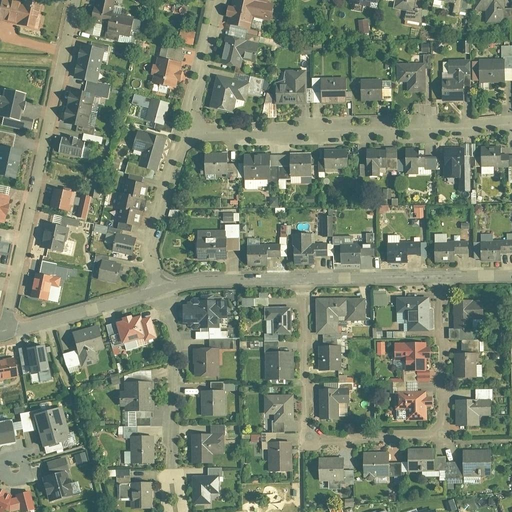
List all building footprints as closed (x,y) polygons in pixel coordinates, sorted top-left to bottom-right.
[(3,0),(0,13),(0,20),(40,30),(47,0),(23,0),(23,2),(14,0),(3,0)] [(117,0),(96,0),(91,27),(129,36),(133,20),(114,15),(117,0)] [(276,2),(268,0),(237,0),(232,23),(269,32),(276,2)] [(374,0),(336,0),(335,6),(371,14),(374,0)] [(413,0),(380,0),(379,5),(411,13),(413,0)] [(505,0),(474,0),(475,12),(490,11),(490,21),(511,20),(511,9),(506,10),(505,0)] [(369,34),(368,20),(358,21),(359,35),(369,34)] [(180,30),(178,43),(194,45),(195,32),(180,30)] [(257,45),(229,38),(223,66),(251,72),(257,45)] [(105,51),(82,45),(74,82),(96,87),(105,51)] [(185,65),(159,59),(153,87),(178,93),(185,65)] [(505,62),(473,63),(474,85),(506,84),(505,62)] [(426,66),(398,68),(399,84),(408,84),(408,92),(427,91),(426,66)] [(276,84),(276,103),(307,103),(307,72),(287,72),(287,84),(276,84)] [(249,86),(217,78),(210,110),(235,116),(238,101),(245,102),(249,86)] [(443,102),(463,102),(462,79),(443,80),(443,102)] [(345,80),(319,81),(320,105),(346,104),(345,80)] [(383,81),(362,82),(363,101),(384,100),(383,81)] [(29,95),(5,89),(0,110),(0,116),(22,122),(29,95)] [(96,98),(70,92),(63,122),(89,128),(96,98)] [(172,106),(148,101),(143,122),(167,128),(172,106)] [(166,138),(143,132),(135,166),(158,171),(166,138)] [(101,145),(102,139),(83,134),(82,140),(101,145)] [(84,143),(62,138),(58,156),(79,162),(84,143)] [(22,154),(0,149),(0,150),(0,174),(16,178),(22,154)] [(426,149),(406,149),(407,177),(431,176),(431,171),(437,171),(437,159),(426,159),(426,149)] [(348,150),(325,151),(326,173),(349,171),(348,150)] [(464,150),(444,151),(445,179),(463,178),(463,190),(476,190),(475,158),(465,158),(464,150)] [(501,150),(481,150),(481,168),(501,168),(501,150)] [(386,151),(367,152),(368,177),(379,177),(379,172),(387,172),(386,151)] [(227,152),(204,153),(206,177),(228,176),(227,152)] [(311,155),(289,156),(291,179),(312,178),(311,155)] [(271,159),(244,159),(244,185),(271,184),(271,159)] [(147,188),(122,182),(112,225),(137,231),(147,188)] [(77,196),(55,191),(51,209),(73,214),(77,196)] [(14,197),(0,193),(0,219),(8,222),(14,197)] [(84,196),(78,218),(86,220),(91,198),(84,196)] [(415,219),(424,219),(424,206),(415,206),(415,219)] [(222,222),(239,222),(239,213),(222,213),(222,222)] [(333,237),(333,216),(325,216),(325,237),(333,237)] [(229,240),(229,252),(241,252),(240,226),(229,227),(229,240)] [(70,233),(50,228),(45,248),(66,253),(70,233)] [(139,238),(114,232),(109,252),(134,257),(139,238)] [(214,233),(196,234),(197,261),(228,260),(228,252),(229,252),(229,240),(214,240),(214,233)] [(308,235),(294,236),(296,267),(316,265),(315,258),(326,257),(326,245),(309,246),(308,235)] [(354,238),(345,238),(339,244),(341,265),(362,264),(362,258),(375,257),(374,235),(365,235),(366,244),(354,244),(354,238)] [(505,242),(474,243),(475,263),(502,262),(502,255),(511,254),(511,235),(505,236),(505,242)] [(469,241),(436,243),(437,262),(456,261),(456,257),(470,256),(469,241)] [(421,242),(386,244),(387,265),(409,263),(409,257),(422,256),(421,242)] [(280,245),(248,247),(249,267),(268,266),(268,259),(281,258),(280,245)] [(124,268),(98,262),(94,278),(120,284),(124,268)] [(57,279),(36,274),(31,298),(52,303),(57,279)] [(258,293),(258,298),(242,299),(242,307),(268,306),(268,293),(258,293)] [(373,295),(373,307),(387,307),(387,295),(373,295)] [(227,296),(183,298),(185,328),(229,327),(227,296)] [(365,299),(316,301),(317,336),(338,335),(338,323),(366,322),(365,299)] [(432,299),(396,300),(397,314),(407,314),(408,332),(433,331),(432,299)] [(480,302),(455,302),(455,334),(481,334),(480,302)] [(294,306),(265,307),(266,336),(295,335),(294,306)] [(146,312),(116,321),(126,353),(156,343),(146,312)] [(98,327),(71,336),(81,368),(94,364),(91,355),(105,351),(98,327)] [(429,342),(397,343),(398,380),(431,379),(429,342)] [(386,343),(377,343),(377,355),(386,355),(386,343)] [(343,344),(318,345),(319,374),(344,373),(343,344)] [(218,347),(195,348),(196,376),(220,375),(218,347)] [(43,351),(27,354),(30,369),(31,378),(47,375),(43,351)] [(293,351),(269,352),(270,383),(294,382),(293,351)] [(30,369),(27,354),(27,352),(18,354),(21,370),(30,369)] [(478,355),(457,355),(458,379),(478,379),(478,355)] [(12,363),(0,365),(0,383),(15,380),(12,363)] [(154,380),(128,381),(130,415),(156,414),(154,380)] [(349,389),(319,391),(320,417),(350,416),(349,389)] [(226,390),(205,391),(206,416),(227,415),(226,390)] [(430,392),(396,393),(397,424),(431,422),(430,392)] [(476,401),(456,402),(456,427),(478,426),(478,416),(489,416),(489,392),(476,392),(476,401)] [(295,395),(267,396),(268,426),(296,425),(295,395)] [(58,415),(35,421),(43,451),(66,445),(58,415)] [(10,427),(0,428),(0,448),(13,447),(10,427)] [(154,433),(131,434),(133,467),(156,466),(154,433)] [(221,434),(193,435),(194,466),(214,465),(214,454),(222,453),(221,434)] [(292,440),(270,441),(272,471),(293,470),(292,440)] [(435,449),(404,450),(405,475),(436,473),(435,449)] [(387,451),(360,452),(361,479),(388,477),(387,451)] [(490,452),(451,452),(452,477),(490,477),(490,452)] [(84,458),(75,460),(77,469),(85,467),(84,458)] [(343,459),(316,460),(317,483),(344,482),(343,459)] [(47,467),(50,481),(68,477),(64,463),(47,467)] [(130,483),(130,470),(103,470),(103,477),(116,477),(116,483),(130,483)] [(223,470),(208,471),(208,478),(193,478),(194,504),(211,504),(211,492),(223,492),(223,470)] [(50,481),(42,483),(48,505),(79,497),(77,487),(70,489),(68,477),(50,481)] [(153,482),(130,483),(131,510),(154,509),(153,482)] [(10,501),(0,495),(0,511),(33,511),(30,495),(14,499),(15,502),(8,504),(10,501)]
